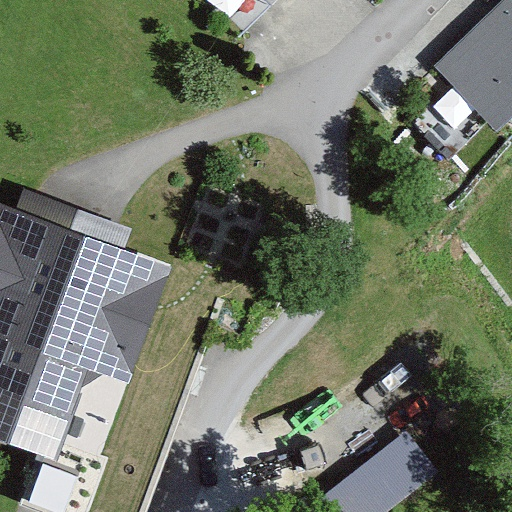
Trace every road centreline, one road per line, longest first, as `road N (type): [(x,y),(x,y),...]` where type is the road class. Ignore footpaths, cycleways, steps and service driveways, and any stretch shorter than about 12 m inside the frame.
road 1 (track): [(166,511),(225,386),(318,291),(335,184),(310,98)]
road 2 (residential): [(88,187),(139,160),(310,98),(425,0)]
